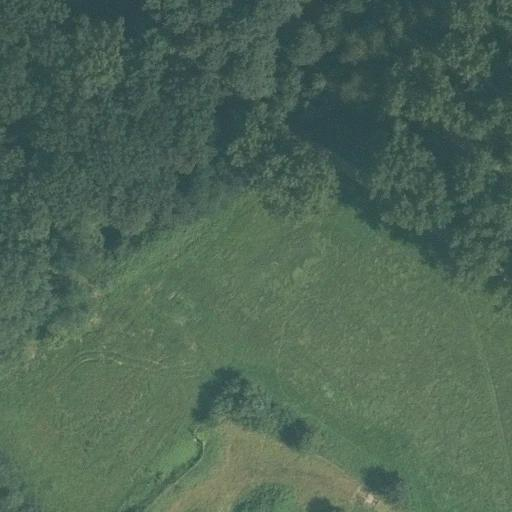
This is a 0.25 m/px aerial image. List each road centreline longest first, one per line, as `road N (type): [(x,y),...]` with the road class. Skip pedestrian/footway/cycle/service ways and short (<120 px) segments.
road 1 (track): [(511,284),(247,109),(138,0)]
road 2 (track): [(247,109),(322,0)]
